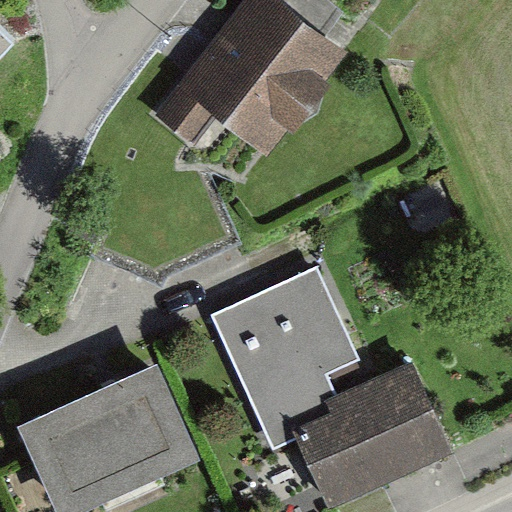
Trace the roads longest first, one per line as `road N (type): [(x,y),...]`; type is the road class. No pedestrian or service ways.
road 1 (residential): [(80,98),(0,298)]
road 2 (residential): [(156,0),(80,98)]
